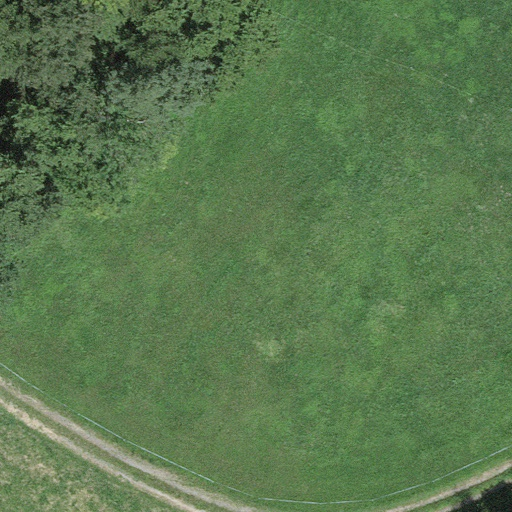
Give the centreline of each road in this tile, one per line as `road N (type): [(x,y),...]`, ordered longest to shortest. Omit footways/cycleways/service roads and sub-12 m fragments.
road 1 (track): [(0,388),(114,463),(223,511)]
road 2 (track): [(67,0),(0,122)]
